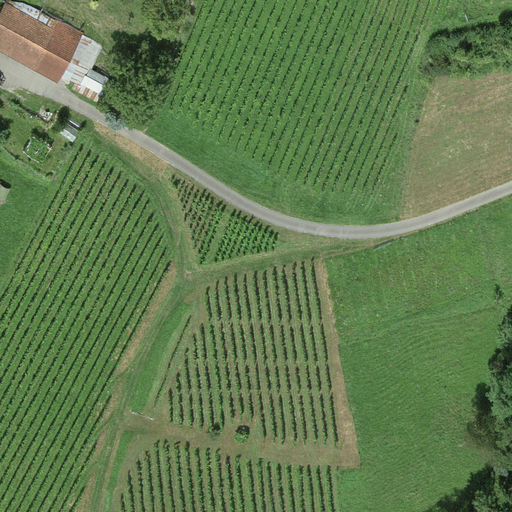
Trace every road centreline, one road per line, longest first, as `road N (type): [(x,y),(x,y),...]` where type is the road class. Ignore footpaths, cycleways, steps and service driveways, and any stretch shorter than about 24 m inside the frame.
road 1 (track): [(135,135),(181,224),(193,279),(149,366),(96,511)]
road 2 (track): [(0,62),(245,205),(304,228),(348,233)]
road 3 (track): [(348,233),(426,221),(511,188)]
road 4 (track): [(193,279),(348,233)]
